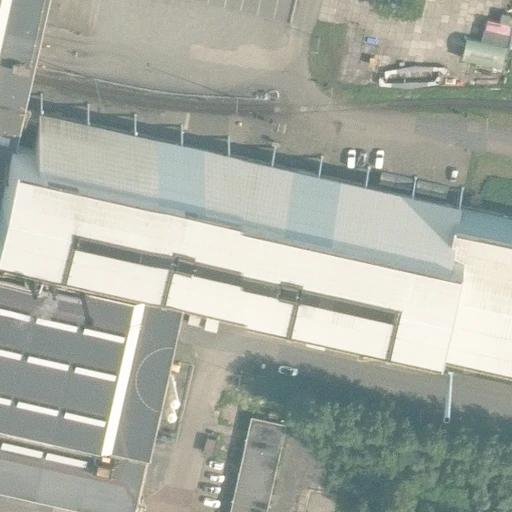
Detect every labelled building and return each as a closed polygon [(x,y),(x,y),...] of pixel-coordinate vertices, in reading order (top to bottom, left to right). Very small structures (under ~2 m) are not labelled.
[(0,0),(0,472),(89,492),(126,501),(132,473),(136,458),(136,456),(138,445),(140,439),(140,436),(142,430),(140,430),(143,413),(144,413),(146,402),(156,357),(160,339),(161,337),(161,334),(171,288),(0,250),(0,175),(15,107),(16,106),(18,97),(19,91),(19,90),(20,85),(21,86),(21,85),(20,84),(21,83),(21,79),(22,76),(23,73),(24,70),(24,69),(25,69),(25,68),(24,67),(24,64),(26,64),(26,63),(25,63),(29,48),(29,47),(30,47),(30,46),(29,46),(30,41),(33,26),(34,22),(35,17),(39,0),(0,0)] [(505,45),(466,36),(461,58),(500,67),(505,45)] [(15,107),(0,175),(0,250),(171,288),(173,289),(173,287),(185,290),(185,291),(186,291),(187,292),(192,293),(192,295),(238,305),(239,303),(285,314),(285,316),(331,326),(332,326),(332,324),(424,345),(422,354),(448,360),(472,365),(471,367),(511,375),(511,217),(506,216),(501,215),(460,206),(459,206),(456,205),(412,195),(409,194),(365,185),(362,184),(318,174),(315,173),(293,168),(292,168),(280,166),(279,165),(271,164),(269,163),(229,154),(224,153),(222,153),(183,144),(178,143),(175,142),(170,141),(131,132),(128,132),(84,122),(81,121),(37,112),(34,111),(15,107)] [(264,511),(284,423),(251,416),(229,511),(264,511)] [(332,511),(336,497),(308,491),(303,511),(332,511)]
